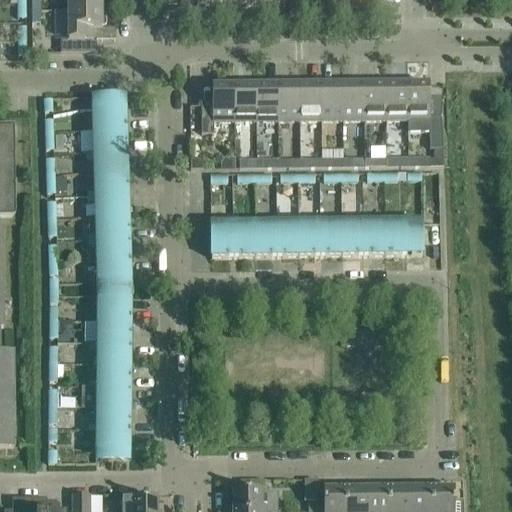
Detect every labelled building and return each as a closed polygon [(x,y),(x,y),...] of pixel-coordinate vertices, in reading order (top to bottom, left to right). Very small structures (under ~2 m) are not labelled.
[(31,14),(39,14),(39,0),(30,0),(31,14)] [(67,0),(68,14),(101,13),(101,0),(67,0)] [(197,0),(174,0),(175,3),(197,3),(197,8),(197,0)] [(197,0),(197,8),(218,8),(218,0),(197,0)] [(240,0),(218,0),(218,8),(240,8),(240,0)] [(240,0),(240,8),(262,8),(261,0),(240,0)] [(261,0),(262,8),(284,8),(283,0),(261,0)] [(330,0),(331,10),(358,10),(357,0),(330,0)] [(25,6),(17,6),(17,21),(25,21),(25,6)] [(101,13),(68,14),(68,43),(60,43),(60,55),(96,55),(96,42),(92,42),(92,31),(102,31),(102,28),(106,25),(105,19),(101,16),(101,13)] [(39,14),(31,14),(31,26),(40,26),(39,14)] [(17,44),(25,44),(25,39),(25,30),(17,30),(17,39),(17,44)] [(26,56),(25,44),(17,44),(18,59),(25,59),(26,56)] [(329,88),(320,88),(321,125),(342,125),(342,83),(329,83),(329,88)] [(364,124),(363,88),(355,88),(355,83),(342,83),(342,125),(364,124)] [(385,124),(385,83),(372,83),(372,88),(363,88),(364,124),(385,124)] [(398,83),(385,83),(385,124),(406,124),(407,124),(407,88),(398,88),(398,83)] [(256,125),(255,84),(243,84),(243,89),(234,89),(234,126),(256,125)] [(268,84),(255,84),(256,125),(277,125),(277,89),(268,89),(268,84)] [(286,89),(277,89),(277,125),(299,125),(299,84),(286,84),(286,89)] [(312,84),(299,84),(299,125),(321,125),(320,88),(312,88),(312,84)] [(407,124),(406,124),(406,134),(428,134),(428,151),(441,151),(441,120),(429,120),(429,87),(407,88),(407,124)] [(234,126),(234,89),(212,89),(212,109),(201,109),(201,137),(213,137),(213,126),(234,126)] [(43,102),(44,115),(52,115),(51,102),(43,102)] [(127,134),(126,111),(91,112),(92,135),(127,134)] [(52,123),(44,123),(45,138),(53,138),(52,123)] [(1,297),(1,266),(2,266),(2,265),(1,265),(1,254),(1,234),(2,234),(2,233),(0,232),(0,218),(11,218),(11,217),(10,217),(9,189),(11,188),(11,187),(9,187),(9,159),(11,158),(11,157),(9,157),(8,128),(10,128),(10,127),(0,127),(0,449),(14,449),(14,448),(13,448),(13,428),(12,418),(14,418),(14,416),(12,416),(12,386),(13,386),(14,384),(12,384),(11,354),(13,354),(13,353),(0,353),(0,330),(3,330),(3,329),(1,329),(1,298),(3,298),(3,297),(1,297)] [(92,151),(85,151),(85,156),(127,155),(127,134),(92,135),(92,151)] [(53,138),(45,138),(45,153),(53,153),(53,138)] [(63,138),(55,139),(55,151),(63,150),(63,138)] [(127,155),(85,156),(86,161),(93,161),(93,178),(128,177),(127,155)] [(407,159),(386,160),(386,169),(408,169),(407,159)] [(426,159),(420,159),(421,169),(426,169),(433,169),(432,159),(426,159)] [(311,160),(299,161),(299,170),(311,170),(311,160)] [(342,160),(321,160),(321,170),(343,170),(342,160)] [(353,160),(343,160),(343,170),(353,170),(353,160)] [(386,160),(364,160),(364,170),(386,169),(386,160)] [(220,164),(220,172),(234,172),(235,161),(224,161),(220,164)] [(256,161),(239,161),(239,172),(256,171),(256,161)] [(264,161),(256,161),(256,171),(264,171),(268,171),(268,161),(264,161)] [(299,170),(299,161),(287,161),(287,171),(299,170)] [(53,162),(45,162),(46,180),(54,179),(53,162)] [(190,163),(190,173),(202,173),(202,163),(190,163)] [(94,194),(87,195),(87,200),(129,198),(128,177),(93,178),(94,194)] [(400,178),(400,186),(417,185),(417,177),(400,178)] [(210,178),(210,186),(227,186),(227,178),(210,178)] [(253,186),(253,178),(236,178),(236,186),(253,186)] [(270,178),(253,178),(253,186),(271,186),(270,178)] [(295,186),(294,178),(277,178),(277,186),(295,186)] [(294,178),(295,186),(312,186),(312,178),(294,178)] [(338,186),(338,178),(320,178),(320,186),(338,186)] [(338,178),(338,186),(355,186),(355,178),(338,178)] [(381,186),(381,178),(364,178),(364,186),(381,186)] [(400,186),(400,178),(381,178),(381,186),(400,186)] [(54,196),(54,179),(46,180),(46,197),(54,196)] [(129,198),(87,200),(87,205),(94,204),(94,221),(129,220),(129,198)] [(55,205),(47,206),(47,223),(55,222),(55,205)] [(311,225),(295,226),(295,260),(316,260),(316,225),(316,218),(311,218),(311,225)] [(321,218),(316,218),(316,225),(316,260),(337,260),(337,225),(321,225),(321,218)] [(353,225),(337,225),(337,260),(358,260),(358,218),(353,218),(353,225)] [(363,218),(358,218),(358,260),(380,259),(379,225),(363,225),(363,218)] [(269,226),(253,226),(253,261),(274,261),(274,226),(274,219),(269,219),(269,226)] [(279,219),(274,219),(274,226),(274,261),(295,260),(295,226),(279,226),(279,219)] [(95,238),(88,238),(88,243),(130,241),(129,220),(94,221),(95,238)] [(232,261),(231,220),(228,220),(228,226),(211,226),(211,261),(232,261)] [(253,261),(253,226),(237,226),(237,220),(231,220),(232,261),(253,261)] [(56,239),(55,222),(47,223),(48,240),(56,239)] [(400,225),(379,225),(380,259),(401,259),(400,225)] [(400,225),(401,259),(422,259),(421,239),(421,225),(400,225)] [(130,241),(88,243),(88,248),(95,248),(96,264),(131,263),(130,241)] [(56,249),(48,249),(49,264),(56,263),(56,249)] [(57,278),(56,263),(49,264),(49,279),(57,278)] [(96,264),(96,287),(131,285),(131,263),(96,264)] [(49,295),(57,294),(57,282),(49,282),(49,295)] [(57,307),(57,294),(49,295),(49,307),(57,307)] [(131,303),(96,303),(96,325),(131,325),(131,303)] [(49,311),(49,326),(57,326),(57,311),(49,311)] [(59,325),(59,338),(68,338),(73,333),(73,325),(59,325)] [(89,341),(89,346),(131,347),(131,325),(96,325),(96,341),(89,341)] [(57,341),(57,326),(49,326),(49,341),(57,341)] [(89,346),(89,351),(96,351),(96,368),(131,368),(131,347),(89,346)] [(49,367),(57,367),(57,350),(49,350),(49,367)] [(48,385),(56,385),(57,367),(49,367),(48,385)] [(89,384),(89,389),(131,390),(131,368),(96,368),(96,384),(89,384)] [(82,389),(82,411),(96,411),(130,411),(131,390),(89,389),(82,389)] [(48,393),(48,411),(56,411),(74,411),(74,400),(56,400),(56,394),(48,393)] [(56,428),(56,411),(48,411),(48,428),(56,428)] [(89,428),(89,433),(95,433),(130,433),(130,411),(96,411),(95,428),(89,428)] [(56,432),(48,432),(48,445),(56,445),(56,432)] [(130,455),(130,433),(95,433),(95,455),(130,455)] [(317,511),(317,502),(317,482),(304,482),(304,502),(307,502),(307,511),(317,511)] [(432,511),(432,491),(410,492),(410,511),(432,511)] [(454,491),(432,491),(432,511),(463,511),(463,505),(454,505),(454,491)] [(323,511),(345,511),(346,492),(323,492),(323,511)] [(367,511),(367,492),(346,492),(345,511),(367,511)] [(388,511),(389,492),(367,492),(367,511),(388,511)] [(410,511),(410,492),(389,492),(388,511),(410,511)] [(232,511),(277,511),(277,498),(274,495),(266,495),(266,494),(232,494),(232,511)] [(89,511),(90,498),(72,498),(72,511),(89,511)] [(121,511),(156,511),(157,502),(136,502),(136,498),(126,498),(126,502),(122,502),(121,511)] [(11,511),(58,511),(58,510),(54,505),(46,505),(46,501),(12,501),(11,511)]
